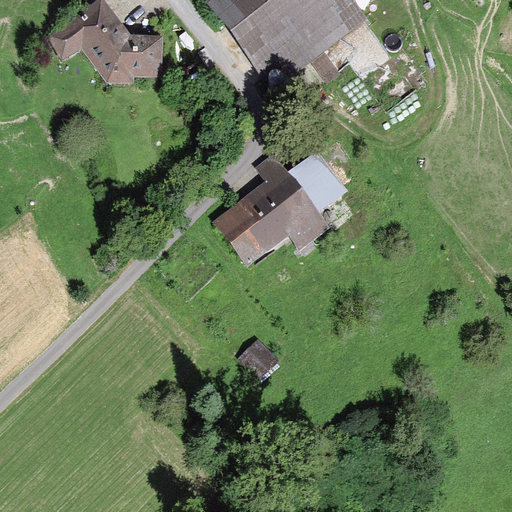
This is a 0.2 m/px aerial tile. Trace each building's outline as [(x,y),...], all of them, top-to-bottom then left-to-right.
[(207,0),(268,75),(304,47),(308,53),(360,12),(349,0),(207,0)] [(156,45),(129,47),(100,7),(49,41),(61,58),(81,44),(105,80),(157,79),(156,45)] [(271,87),(273,89),(277,90),(280,89),(282,86),(282,83),(281,79),(278,77),(275,77),(272,78),(270,81),(269,84),(271,87)] [(213,226),(243,264),(283,233),(296,249),(324,227),(312,212),(338,192),(312,159),(287,179),(273,161),(257,174),(271,191),(244,212),(239,205),(213,226)] [(191,379),(205,395),(219,383),(205,367),(191,379)]
